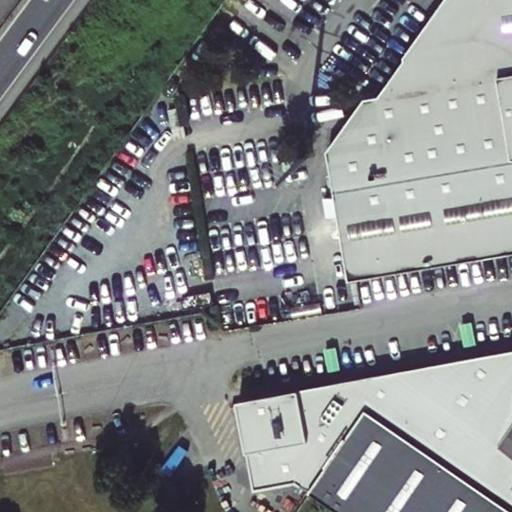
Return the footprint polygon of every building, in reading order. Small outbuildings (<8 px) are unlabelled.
[(320,186),(341,161),(473,0),(439,0),(420,26),(415,26),(392,58),(392,63),(364,99),(352,101),(356,122),(335,125),(339,148),(315,152),(320,186)] [(511,0),(473,0),(341,161),(356,179),(472,259),(511,253),(511,0)] [(341,161),(320,186),(322,196),(303,199),(307,219),(324,217),(356,179),(341,161)] [(356,179),(324,217),(334,279),(472,259),(356,179)] [(511,506),(511,382),(510,385),(456,347),(399,429),(511,506)] [(511,511),(511,506),(399,429),(367,408),(309,490),(341,511),(511,511)]
